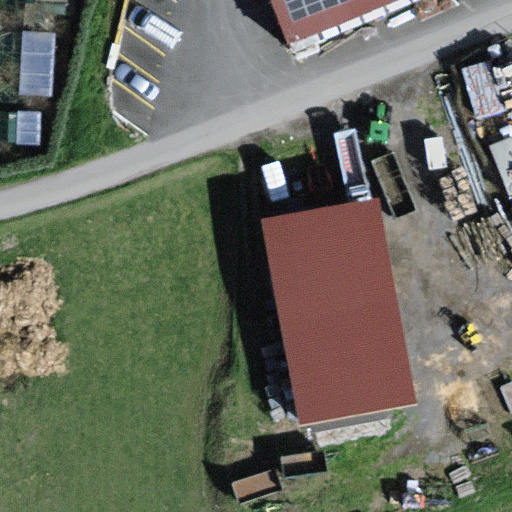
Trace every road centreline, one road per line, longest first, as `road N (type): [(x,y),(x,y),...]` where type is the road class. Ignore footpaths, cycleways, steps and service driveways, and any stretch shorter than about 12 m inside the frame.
road 1 (unclassified): [(0,204),(124,168),(511,14)]
road 2 (unknown): [(323,89),(263,42),(229,0)]
